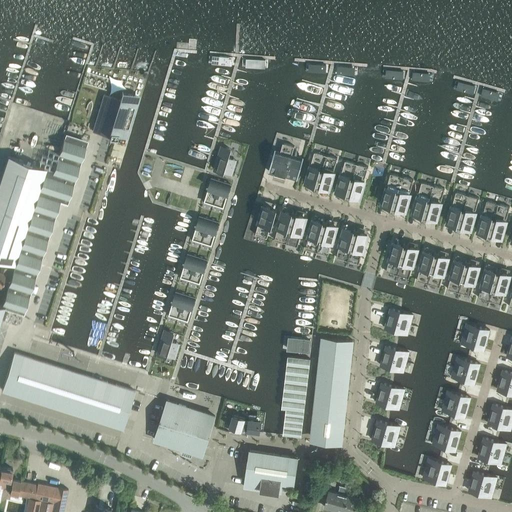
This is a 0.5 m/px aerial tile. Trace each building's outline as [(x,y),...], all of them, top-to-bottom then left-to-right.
[(104,95),(93,130),(109,134),(108,136),(116,139),(118,134),(126,136),(138,97),(122,92),(119,99),(104,95)] [(45,169),(2,305),(5,306),(4,307),(21,313),(58,198),(65,201),(84,143),(65,136),(64,136),(53,171),(52,172),(46,170),(45,169)] [(296,179),(297,179),(302,160),(291,156),(294,146),(282,142),(279,153),(274,151),(268,171),(269,171),(296,179)] [(221,146),(214,170),(223,173),(223,172),(231,174),(235,160),(227,157),(230,149),(221,146)] [(317,183),(318,183),(327,154),(315,150),(307,180),(316,183),(315,185),(316,185),(317,183)] [(338,157),(327,154),(318,183),(319,183),(318,186),(320,186),(320,184),(330,187),(338,157)] [(45,169),(8,157),(0,180),(0,259),(14,264),(45,169)] [(349,192),(352,183),(357,163),(346,159),(337,189),(347,192),(346,194),(347,194),(348,192),(349,192)] [(357,163),(352,183),(349,192),(350,192),(349,195),(351,195),(351,193),(361,196),(369,166),(357,163)] [(396,206),(405,209),(413,179),(390,173),(382,202),(391,205),(390,207),(392,208),(392,205),(394,206),(394,208),(395,209),(396,206)] [(210,180),(209,185),(208,187),(207,189),(207,191),(204,200),(213,203),(214,203),(221,181),(211,178),(210,180)] [(228,193),(228,191),(230,186),(230,184),(221,181),(214,203),(215,204),(223,206),(226,197),(227,195),(228,193)] [(427,215),(436,218),(444,188),(421,182),(413,211),(422,214),(421,216),(423,216),(423,214),(426,215),(425,217),(426,217),(427,215)] [(461,225),(470,227),(479,198),(456,191),(447,221),(457,224),(456,226),(457,226),(458,224),(460,224),(459,227),(461,227),(461,225)] [(492,233),(501,236),(509,206),(486,200),(478,230),(487,232),(487,234),(488,235),(488,232),(491,233),(490,235),(491,236),(492,233)] [(264,203),(255,233),(267,236),(276,207),(264,203)] [(286,242),(295,212),(294,212),(294,210),(293,209),(292,211),(283,209),(275,238),(286,242)] [(296,213),(295,212),(286,242),(298,245),(306,215),(297,213),(298,210),(296,210),(296,213)] [(197,223),(196,225),(196,227),(195,229),(192,238),(201,241),(202,241),(209,218),(199,215),(198,218),(197,223)] [(215,233),(216,231),(216,229),(218,224),(219,221),(209,218),(202,241),(203,242),(212,244),(214,235),(215,233)] [(317,251),(325,221),(324,221),(325,218),(324,218),(323,220),(314,218),(305,247),(317,251)] [(326,222),(325,221),(317,251),(328,254),(337,224),(328,222),(328,219),(327,219),(326,222)] [(348,260),(352,246),(356,230),(355,230),(356,227),(355,227),(354,229),(345,227),(336,256),(348,260)] [(356,230),(352,246),(348,260),(359,263),(368,233),(359,231),(359,228),(358,228),(357,230),(356,230)] [(403,244),(394,241),(385,271),(409,277),(417,248),(408,245),(408,243),(407,243),(406,245),(404,244),(405,242),(404,242),(403,244)] [(434,253),(425,250),(416,280),(439,286),(448,257),(438,254),(439,252),(438,251),(437,254),(435,253),(436,251),(434,250),(434,253)] [(187,256),(185,261),(184,263),(184,265),(183,267),(180,276),(189,279),(190,279),(197,256),(187,253),(187,256)] [(197,256),(190,279),(191,279),(200,282),(203,273),(203,271),(204,269),(205,267),(206,262),(207,259),(197,256)] [(465,261),(455,259),(447,288),(470,295),(478,265),(469,263),(470,260),(469,260),(468,262),(466,262),(466,259),(465,259),(465,261)] [(495,270),(486,267),(478,297),(501,304),(509,274),(500,271),(501,269),(500,269),(499,271),(497,270),(497,268),(496,268),(495,270)] [(177,317),(178,317),(185,294),(176,291),(175,294),(173,298),(173,300),(172,302),(171,304),(168,314),(177,317)] [(185,294),(178,317),(179,317),(188,320),(191,311),(191,309),(192,306),(193,304),(194,300),(195,297),(185,294)] [(387,317),(410,324),(413,314),(390,308),(387,317)] [(408,334),(410,324),(387,317),(384,327),(408,334)] [(464,333),(487,339),(490,329),(466,323),(464,333)] [(165,329),(157,354),(166,356),(166,355),(174,358),(179,343),(171,341),(173,332),(165,329)] [(487,339),(464,333),(461,342),(484,349),(487,339)] [(309,354),(310,339),(284,336),(282,351),(309,354)] [(352,339),(322,336),(312,435),(341,439),(352,339)] [(383,355),(406,361),(409,352),(385,345),(383,355)] [(131,349),(127,359),(146,364),(149,354),(131,349)] [(123,428),(127,414),(135,390),(14,352),(2,390),(123,428)] [(403,371),(406,361),(383,355),(380,364),(403,371)] [(310,360),(287,357),(281,410),(286,410),(282,436),(301,438),(310,360)] [(480,363),(457,357),(454,366),(477,373),(480,363)] [(475,382),(477,373),(454,366),(451,376),(475,382)] [(500,379),(511,382),(511,372),(502,369),(500,379)] [(511,382),(500,379),(497,389),(511,392),(511,382)] [(379,392),(402,399),(404,389),(381,382),(379,392)] [(445,400),(468,406),(471,397),(447,390),(445,400)] [(399,408),(402,399),(379,392),(376,402),(399,408)] [(202,454),(215,416),(167,400),(154,439),(202,454)] [(468,406),(445,400),(442,410),(465,416),(468,406)] [(511,408),(493,403),(490,413),(511,418),(511,408)] [(511,424),(511,418),(490,413),(487,422),(511,429),(511,424)] [(248,420),(244,420),(245,418),(233,414),(229,426),(241,430),(242,428),(247,428),(247,430),(260,432),(261,420),(249,418),(248,420)] [(374,429),(397,436),(400,426),(377,420),(374,429)] [(461,431),(438,424),(435,434),(447,437),(458,440),(461,431)] [(395,445),(397,436),(374,429),(372,439),(395,445)] [(458,440),(447,437),(435,434),(432,443),(456,450),(458,440)] [(481,446),(504,453),(507,443),(483,437),(481,446)] [(504,453),(481,446),(478,456),(501,463),(504,453)] [(249,450),(244,486),(280,492),(281,482),(294,484),(298,457),(249,450)] [(451,464),(428,458),(425,467),(430,469),(449,474),(451,464)] [(1,466),(0,470),(0,499),(3,486),(9,487),(12,468),(1,466)] [(449,474),(430,469),(425,467),(423,477),(446,483),(449,474)] [(339,508),(352,511),(356,498),(347,495),(349,488),(350,488),(354,472),(349,471),(344,486),(339,508)] [(497,477),(474,471),(471,480),(494,487),(497,477)] [(37,483),(13,478),(10,493),(27,497),(25,503),(27,503),(25,511),(63,511),(69,488),(38,482),(37,483)] [(494,487),(471,480),(468,490),(492,496),(494,487)] [(326,500),(324,506),(338,510),(339,508),(344,486),(340,485),(338,493),(329,490),(329,489),(318,486),(315,497),(326,500)]
